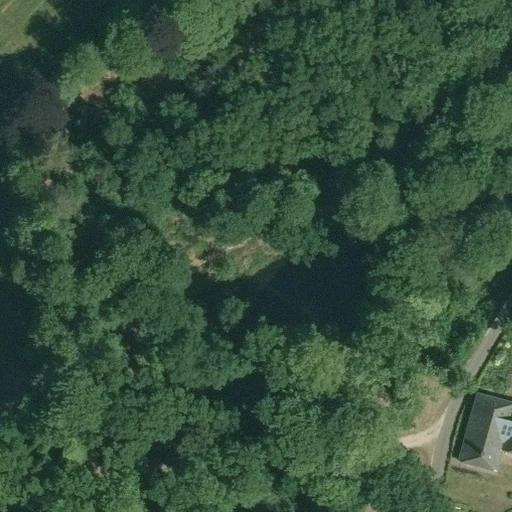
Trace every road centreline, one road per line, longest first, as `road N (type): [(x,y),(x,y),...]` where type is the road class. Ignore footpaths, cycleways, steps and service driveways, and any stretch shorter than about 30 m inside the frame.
road 1 (track): [(488,0),(498,96),(473,150),(232,241),(178,274),(144,316),(117,470)]
road 2 (track): [(117,470),(398,443),(440,449)]
road 3 (unclassified): [(427,511),(452,413),(511,308)]
